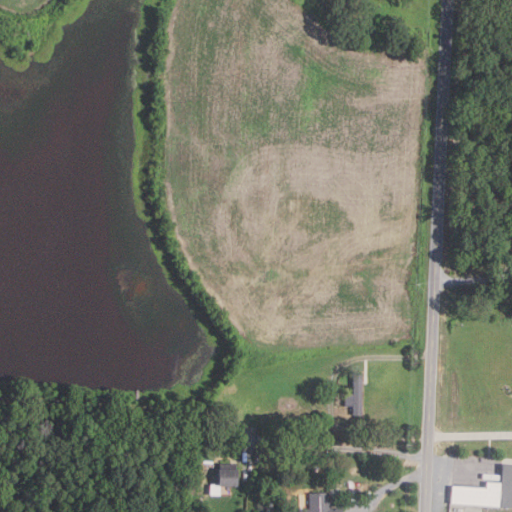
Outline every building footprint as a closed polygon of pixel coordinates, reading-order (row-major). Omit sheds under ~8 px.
[(363,414),(353,414),(354,406),(346,405),(346,394),(355,394),(355,372),(364,372),(363,414)] [(298,424),(289,423),(290,415),(299,416),(298,424)] [(511,506),(452,503),(453,485),(487,486),(488,481),(503,481),(504,462),(511,462),(511,506)] [(240,485),(222,485),(222,467),(240,468),(240,485)] [(330,491),(330,500),(332,500),(332,507),(342,507),(342,511),(303,511),(303,508),(310,508),(310,492),(330,491)]
